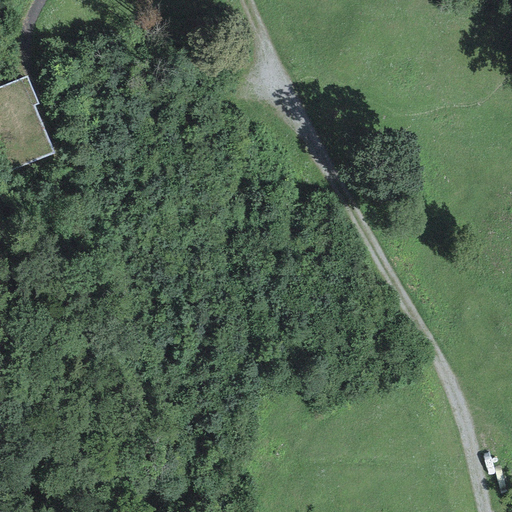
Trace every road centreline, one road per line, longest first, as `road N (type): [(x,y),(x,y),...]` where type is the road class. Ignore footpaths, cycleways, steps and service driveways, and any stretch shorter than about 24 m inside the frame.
road 1 (track): [(484,511),(456,398),(276,80)]
road 2 (track): [(44,0),(30,29),(31,56),(74,139)]
